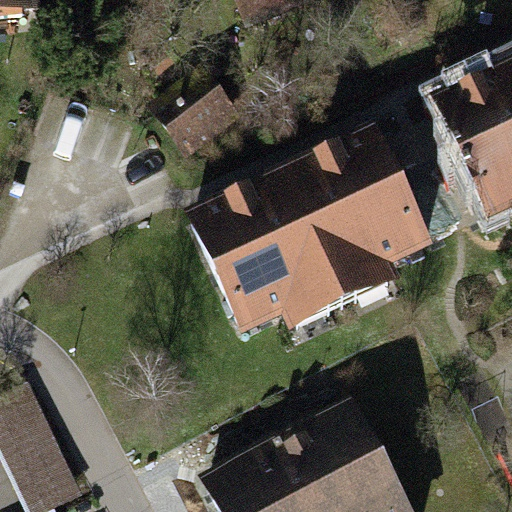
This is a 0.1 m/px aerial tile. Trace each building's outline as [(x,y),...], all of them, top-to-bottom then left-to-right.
[(0,0),(0,20),(64,14),(62,0),(0,0)] [(214,0),(229,36),(316,0),(214,0)] [(182,165),(229,119),(190,80),(143,126),(182,165)] [(511,82),(425,123),(476,233),(505,219),(511,234),(511,82)] [(181,235),(235,348),(273,330),(283,350),(390,298),(380,278),(426,256),(371,143),(181,235)] [(0,399),(0,470),(19,511),(54,511),(74,503),(20,390),(0,399)] [(394,511),(345,416),(193,494),(202,511),(394,511)]
